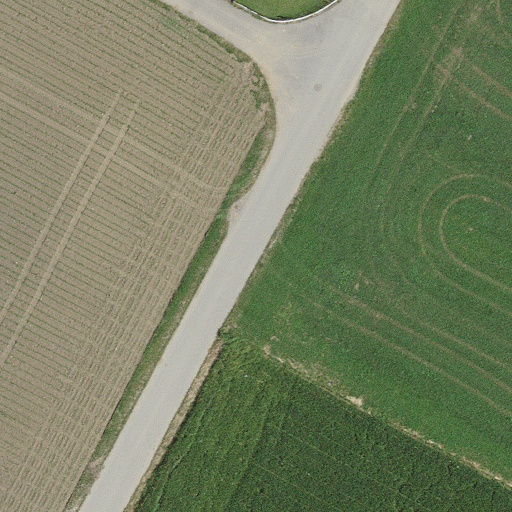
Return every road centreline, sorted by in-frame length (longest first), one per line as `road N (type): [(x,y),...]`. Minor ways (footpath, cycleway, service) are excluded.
road 1 (unclassified): [(336,66),(97,511)]
road 2 (residential): [(336,66),(210,0)]
